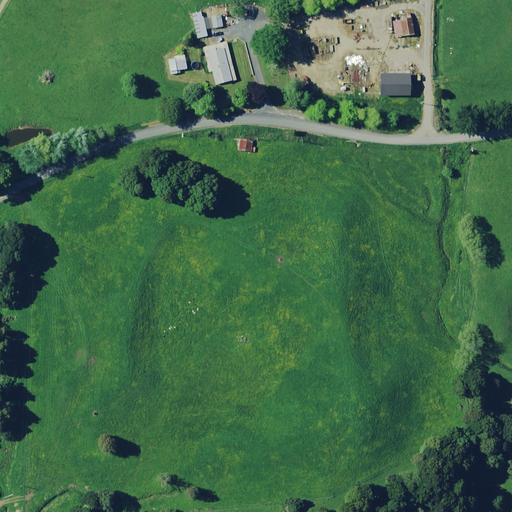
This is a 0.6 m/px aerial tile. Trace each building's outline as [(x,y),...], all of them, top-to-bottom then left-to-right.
[(202,17),(201,12),(192,14),(198,39),(208,36),(204,17),(202,17)] [(222,15),(210,17),(212,29),(224,27),(222,15)] [(412,18),(392,21),(395,38),(415,35),(412,18)] [(217,85),(237,79),(227,42),(203,48),(210,73),(213,72),(217,85)] [(187,69),(185,54),(174,56),(174,58),(167,59),(170,75),(181,73),(181,70),(187,69)] [(194,70),(195,70),(196,70),(197,70),(198,70),(198,69),(199,69),(199,68),(200,68),(200,67),(200,66),(200,65),(200,64),(199,63),(198,62),(197,62),(196,62),(195,62),(194,62),(193,62),(193,63),(192,63),(192,64),(192,65),(192,66),(192,67),(192,68),(193,69),(194,70)] [(253,141),(239,139),(238,150),(255,152),(256,147),(252,147),(253,141)]
